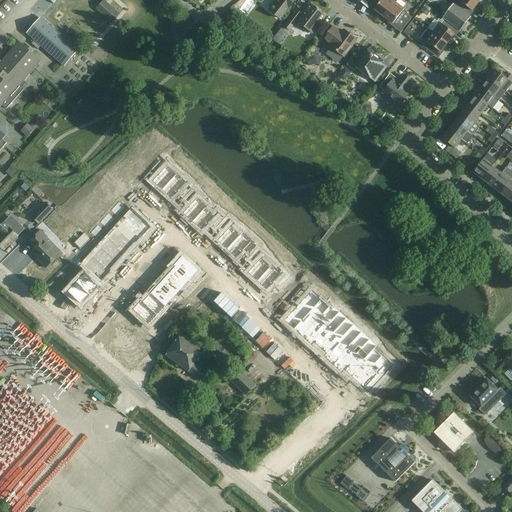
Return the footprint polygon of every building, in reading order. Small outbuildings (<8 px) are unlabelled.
[(279,20),(288,10),(295,0),(274,0),(275,0),(267,10),(279,20)] [(371,4),(374,0),(357,0),(368,8),(371,4)] [(374,0),(371,4),(375,8),(374,9),(378,13),(383,17),(395,2),(392,0),(374,0)] [(457,0),(458,1),(455,5),(467,14),(470,10),(472,11),(475,7),(479,2),(476,0),(457,0)] [(111,24),(119,15),(103,1),(95,9),(111,24)] [(395,2),(383,17),(388,21),(392,24),(394,22),(399,25),(403,29),(412,17),(408,14),(403,10),(404,9),(395,2)] [(442,17),(442,18),(444,19),(456,28),(459,31),(460,31),(470,17),(471,17),(470,16),(467,14),(455,5),(453,3),(453,4),(442,17)] [(326,16),(310,4),(302,14),(296,10),(284,26),(290,30),(296,21),(305,28),(306,32),(308,33),(311,33),(313,34),(326,16)] [(423,6),(420,11),(426,16),(430,11),(423,6)] [(40,18),(26,33),(64,66),(77,51),(40,18)] [(428,28),(432,32),(431,32),(433,34),(447,44),(447,43),(453,36),(454,34),(452,32),(456,28),(444,19),(442,18),(441,20),(438,19),(437,21),(434,19),(428,28)] [(341,33),(333,27),(324,39),(332,45),(331,47),(344,57),(357,40),(344,30),(341,33)] [(407,28),(403,33),(407,36),(408,37),(412,32),(407,28)] [(426,30),(420,38),(426,43),(423,47),(435,56),(438,52),(440,53),(443,48),(447,44),(433,34),(432,35),(426,30)] [(34,40),(31,43),(39,49),(41,47),(34,40)] [(0,150),(6,143),(2,139),(0,137),(0,128),(3,126),(0,123),(0,114),(0,113),(0,106),(1,105),(6,109),(24,89),(22,87),(19,85),(23,81),(41,60),(19,41),(12,48),(8,53),(1,61),(0,62),(0,150)] [(372,54),(368,50),(364,56),(357,51),(346,65),(354,71),(356,68),(374,82),(386,67),(379,61),(381,59),(373,53),(372,54)] [(313,56),(306,59),(308,66),(316,63),(313,56)] [(495,70),(488,79),(501,88),(500,89),(505,92),(511,83),(507,80),(495,70)] [(393,78),(388,74),(379,87),(384,91),(383,92),(399,105),(400,104),(403,103),(405,101),(404,99),(409,93),(405,90),(411,82),(402,75),(398,80),(394,77),(393,78)] [(498,101),(505,92),(500,89),(501,88),(488,79),(481,87),(494,97),(498,101)] [(475,96),(487,106),(488,105),(494,97),(481,87),(475,96)] [(355,96),(352,100),(357,104),(360,99),(355,96)] [(475,96),(468,104),(481,114),(487,106),(475,96)] [(474,123),(481,114),(468,104),(461,113),(474,123)] [(461,113),(455,121),(468,131),(472,135),(473,135),(479,127),(477,125),(474,123),(461,113)] [(468,131),(455,121),(448,130),(461,140),(468,131)] [(33,130),(34,129),(27,123),(20,131),(27,137),(33,130)] [(448,130),(442,139),(450,145),(445,150),(457,159),(461,153),(455,149),(455,148),(461,140),(448,130)] [(505,131),(501,136),(502,137),(510,143),(511,142),(511,141),(511,136),(506,131),(505,131)] [(142,146),(126,163),(137,172),(143,166),(149,171),(163,155),(155,147),(149,153),(142,146)] [(482,179),(492,167),(496,161),(487,154),(473,172),(482,179)] [(163,169),(156,177),(165,186),(178,172),(169,164),(173,160),(167,155),(159,165),(163,169)] [(11,177),(17,171),(11,166),(5,172),(11,177)] [(491,186),(501,174),(492,167),(482,179),(491,186)] [(501,174),(491,186),(500,193),(510,181),(511,178),(511,172),(506,168),(501,174)] [(178,172),(165,186),(175,195),(183,187),(187,191),(196,182),(191,177),(187,180),(178,172)] [(509,200),(511,196),(511,182),(510,181),(500,193),(509,200)] [(24,182),(20,186),(21,187),(25,191),(29,187),(25,183),(24,182)] [(101,186),(84,203),(92,210),(84,219),(91,225),(105,210),(100,206),(110,195),(101,186)] [(194,201),(186,209),(196,218),(209,204),(200,196),(203,192),(198,187),(189,197),(194,201)] [(45,202),(31,217),(38,223),(52,209),(45,202)] [(209,204),(196,218),(205,227),(213,219),(218,223),(226,214),(221,209),(218,213),(209,204)] [(135,214),(127,223),(143,238),(152,229),(150,227),(135,214)] [(228,229),(220,237),(230,246),(243,232),(234,223),(237,220),(232,215),(224,224),(228,229)] [(0,232),(2,235),(0,236),(0,247),(3,250),(18,236),(9,227),(3,222),(0,225),(0,232)] [(127,223),(119,232),(134,245),(141,237),(143,238),(127,223)] [(46,268),(60,254),(45,239),(47,237),(41,230),(29,241),(35,247),(31,251),(38,259),(38,260),(46,268)] [(80,250),(82,248),(91,239),(84,232),(73,243),(80,250)] [(119,232),(111,240),(126,254),(134,245),(119,232)] [(243,232),(230,246),(240,255),(247,246),(252,251),(261,241),(255,237),(252,240),(243,232)] [(111,240),(103,249),(117,263),(126,254),(111,240)] [(259,260),(251,269),(261,278),(274,264),(265,255),(268,252),(263,247),(254,256),(259,260)] [(103,249),(95,258),(111,273),(110,271),(117,263),(103,249)] [(182,256),(173,265),(190,280),(198,271),(183,258),(184,258),(182,256)] [(95,258),(86,267),(101,281),(102,283),(111,273),(95,258)] [(274,264),(261,278),(270,287),(278,278),(283,283),(291,273),(286,269),(283,272),(274,264)] [(174,267),(167,276),(182,289),(190,280),(173,265),(173,266),(174,267)] [(85,273),(76,282),(90,296),(99,286),(85,273)] [(167,276),(159,284),(174,298),(182,289),(167,276)] [(76,282),(67,292),(81,305),(90,296),(76,282)] [(159,284),(150,293),(165,307),(174,298),(159,284)] [(311,291),(284,321),(301,337),(304,334),(319,347),(322,344),(353,373),(350,376),(367,392),(391,365),(374,350),(377,347),(346,318),(331,304),(328,307),(311,291)] [(150,293),(143,301),(157,316),(165,307),(150,293)] [(66,310),(71,301),(66,298),(61,307),(66,310)] [(141,300),(132,310),(134,311),(149,325),(157,316),(143,301),(143,302),(141,300)] [(196,377),(202,368),(195,362),(204,351),(181,334),(166,355),(196,377)] [(235,375),(230,381),(245,395),(246,396),(255,385),(256,385),(253,382),(249,379),(247,376),(244,373),(241,371),(240,370),(235,375)] [(497,389),(486,379),(469,396),(480,406),(478,409),(484,415),(505,393),(499,387),(497,389)] [(454,452),(474,432),(454,413),(434,433),(454,452)] [(391,438),(371,458),(395,482),(415,462),(407,454),(408,452),(408,451),(408,449),(408,448),(407,446),(406,445),(404,445),(402,445),(401,445),(399,447),(391,438)] [(348,490),(354,482),(346,476),(340,484),(348,490)] [(459,511),(463,509),(433,480),(412,501),(423,511),(459,511)] [(371,493),(363,487),(362,489),(357,495),(356,496),(364,502),(371,493)]
